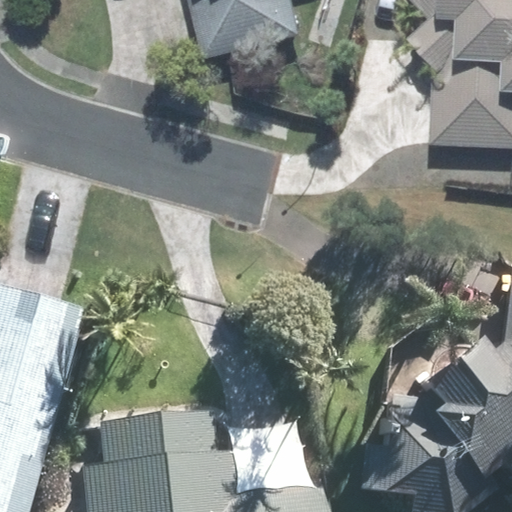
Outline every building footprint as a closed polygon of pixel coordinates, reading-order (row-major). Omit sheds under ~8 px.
[(186,0),(203,60),(294,35),(283,0),(186,0)] [(511,0),(408,0),(407,19),(436,21),(430,149),(511,153),(511,0)] [(386,434),(353,494),(419,511),(433,511),(482,474),(511,473),(511,278),(501,277),(495,340),(476,361),(464,342),(404,382),(422,409),(386,434)] [(0,511),(13,511),(71,322),(0,300),(0,511)] [(75,470),(79,511),(308,511),(306,487),(213,497),(203,404),(92,416),(97,467),(75,470)]
